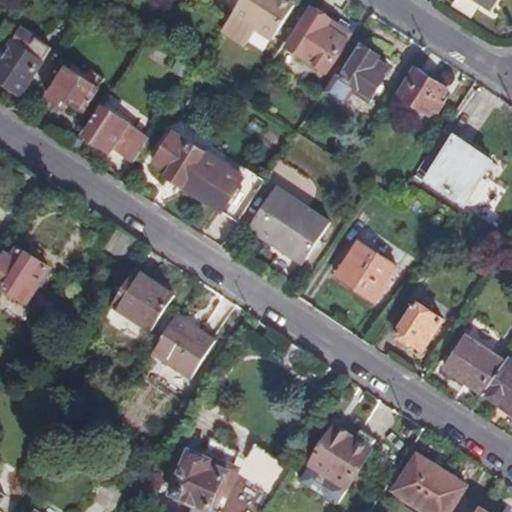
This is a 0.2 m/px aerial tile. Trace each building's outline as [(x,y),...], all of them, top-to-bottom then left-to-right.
[(242,0),(234,13),(273,40),(295,7),(285,0),(242,0)] [(479,0),(494,9),(499,0),(479,0)] [(352,33),(314,8),(288,49),(326,74),(352,33)] [(34,50),(17,38),(0,65),(0,82),(22,97),(56,45),(43,36),(34,50)] [(324,96),(346,109),(355,94),(371,104),(387,79),(394,69),(380,59),(362,47),(341,80),(336,77),(324,96)] [(101,90),(71,70),(52,100),(65,108),(69,102),(86,114),(101,90)] [(447,88),(419,70),(399,100),(428,118),(433,110),(439,115),(445,104),(440,100),(447,88)] [(105,143),(136,162),(151,139),(106,109),(87,137),(102,147),(105,143)] [(493,163),(445,131),(418,173),(466,204),(493,163)] [(168,178),(240,224),(261,191),(175,135),(157,163),(172,172),(168,178)] [(332,227),(279,190),(250,232),(287,254),(291,250),(309,262),(332,227)] [(122,268),(138,243),(116,228),(99,254),(122,268)] [(400,268),(364,243),(340,278),(376,303),(400,268)] [(4,258),(0,263),(0,294),(3,291),(27,305),(49,269),(20,250),(11,262),(4,258)] [(135,272),(112,307),(151,333),(153,331),(163,338),(175,319),(166,312),(175,299),(135,272)] [(446,323),(420,305),(398,338),(423,355),(446,323)] [(163,338),(151,357),(193,382),(218,343),(177,316),(175,319),(163,338)] [(446,370),(486,396),(506,365),(468,339),(446,370)] [(506,365),(486,396),(511,413),(511,364),(508,362),(506,365)] [(338,506),(374,451),(358,440),(338,427),(301,483),(338,506)] [(358,440),(374,451),(377,442),(363,433),(358,440)] [(276,500),(294,471),(256,447),(238,476),(276,500)] [(211,511),(219,496),(228,500),(237,476),(193,455),(173,499),(196,509),(194,511),(211,511)] [(453,511),(470,486),(421,455),(397,493),(427,511),(453,511)] [(0,511),(9,499),(0,493),(0,511)]
